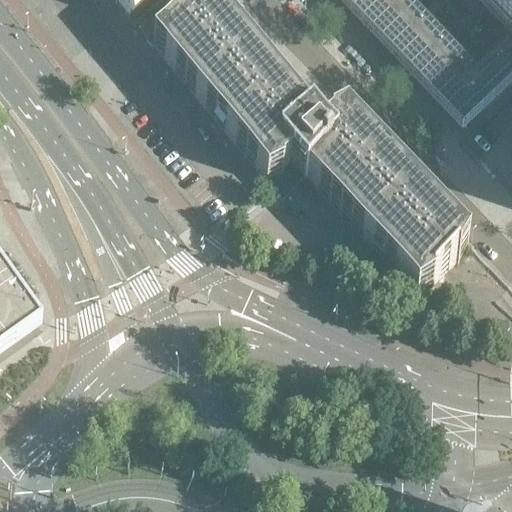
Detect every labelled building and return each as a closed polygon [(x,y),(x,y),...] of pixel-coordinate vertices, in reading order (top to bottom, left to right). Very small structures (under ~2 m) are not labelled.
[(158,0),(111,0),(131,23),(158,0)] [(511,0),(333,0),(461,135),(481,117),(480,116),(511,86),(511,0)] [(464,249),(346,125),(345,123),(330,131),(331,133),(322,142),(310,127),(308,128),(206,4),(152,48),(265,184),(266,186),(282,179),(281,177),(291,169),(305,184),(307,183),(415,297),(416,299),(433,290),(432,288),(455,265),(457,266),(466,253),(467,250),(464,249)] [(27,316),(0,277),(0,361),(40,333),(27,316)] [(509,333),(502,326),(496,332),(503,340),(509,333)]
